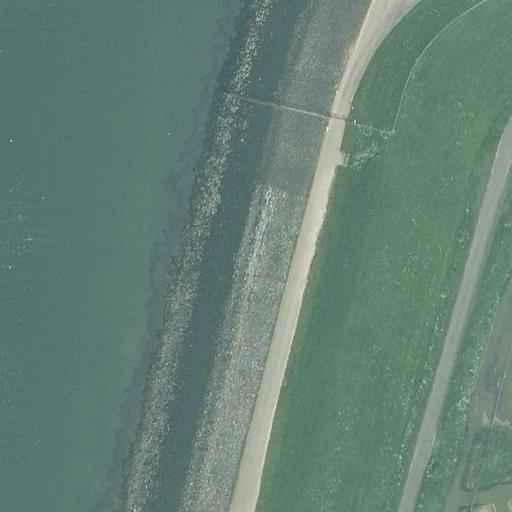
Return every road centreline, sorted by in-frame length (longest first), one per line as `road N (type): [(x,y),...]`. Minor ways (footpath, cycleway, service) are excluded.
road 1 (unclassified): [(244,511),(343,121)]
road 2 (unclassified): [(410,511),(511,144)]
